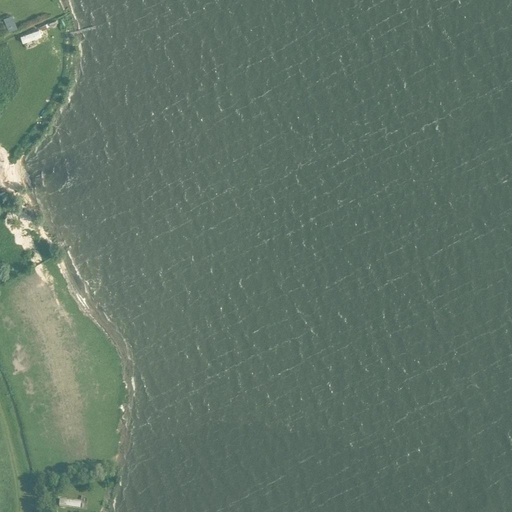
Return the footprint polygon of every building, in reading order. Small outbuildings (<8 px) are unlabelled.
[(2,26),(8,39),(17,36),(11,23),(2,26)] [(19,43),(22,50),(41,44),(38,37),(19,43)] [(24,244),(23,237),(9,238),(10,245),(24,244)] [(10,278),(13,285),(36,274),(33,267),(10,278)] [(70,510),(71,503),(54,500),(53,507),(70,510)]
